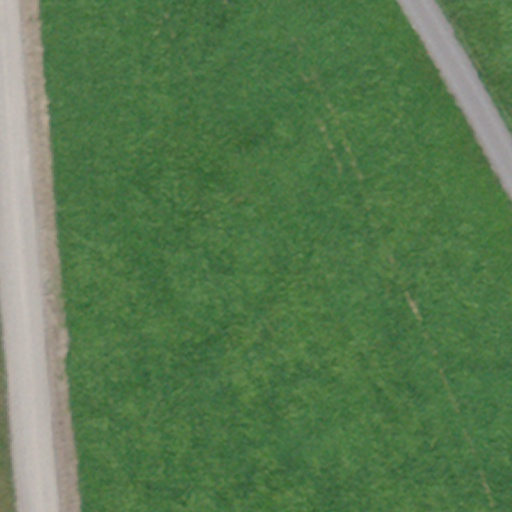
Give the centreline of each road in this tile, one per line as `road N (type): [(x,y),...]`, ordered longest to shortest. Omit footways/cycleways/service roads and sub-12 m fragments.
road 1 (residential): [(0,34),(37,511)]
road 2 (residential): [(416,0),(511,167)]
